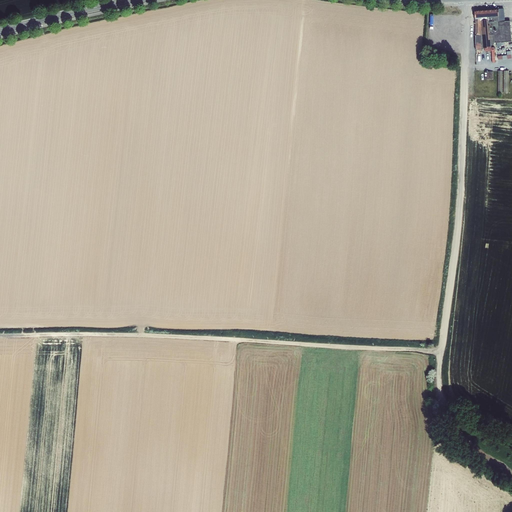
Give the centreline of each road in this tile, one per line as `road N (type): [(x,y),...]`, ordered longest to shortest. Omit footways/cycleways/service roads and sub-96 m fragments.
road 1 (unclassified): [(441,352),(0,334)]
road 2 (residential): [(441,352),(459,204),(465,0)]
road 3 (primary): [(0,30),(131,0)]
